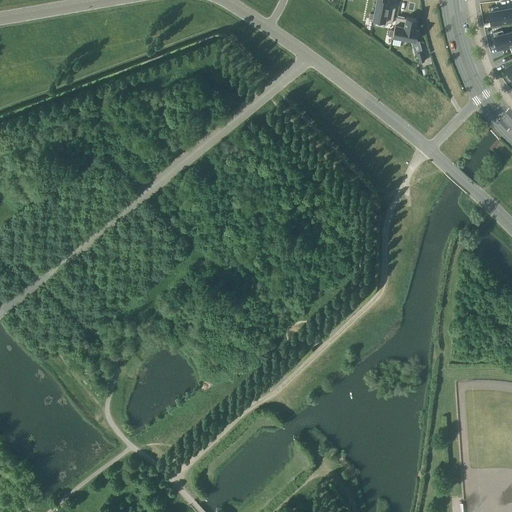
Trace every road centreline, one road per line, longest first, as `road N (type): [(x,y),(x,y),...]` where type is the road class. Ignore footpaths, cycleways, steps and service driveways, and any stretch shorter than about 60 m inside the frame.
road 1 (tertiary): [(444,0),(463,77),(511,142)]
road 2 (tertiary): [(511,124),(475,72),(456,0)]
